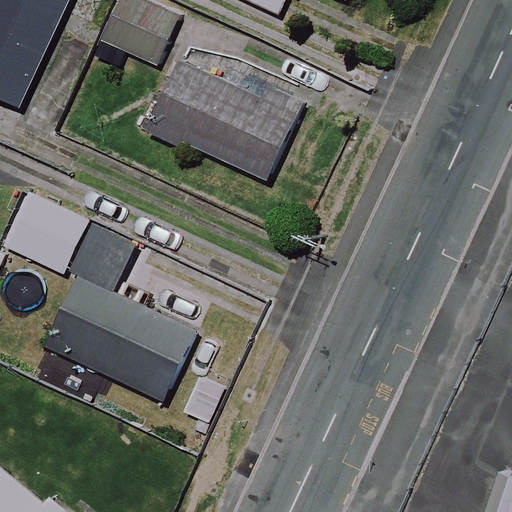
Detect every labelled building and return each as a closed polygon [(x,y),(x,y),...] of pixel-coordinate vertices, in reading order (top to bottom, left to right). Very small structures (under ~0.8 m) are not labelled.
[(75,0),(0,0),(0,96),(25,108),(75,0)] [(187,19),(142,0),(123,0),(105,41),(165,68),(187,19)] [(293,0),(245,0),(285,19),(293,0)] [(312,95),(186,43),(150,129),(276,181),(312,95)] [(95,222),(37,194),(12,246),(70,273),(95,222)] [(168,285),(156,311),(86,278),(54,347),(170,401),(202,332),(194,328),(206,302),(168,285)] [(0,511),(67,511),(0,461),(0,511)] [(511,511),(511,472),(506,470),(491,511),(511,511)]
